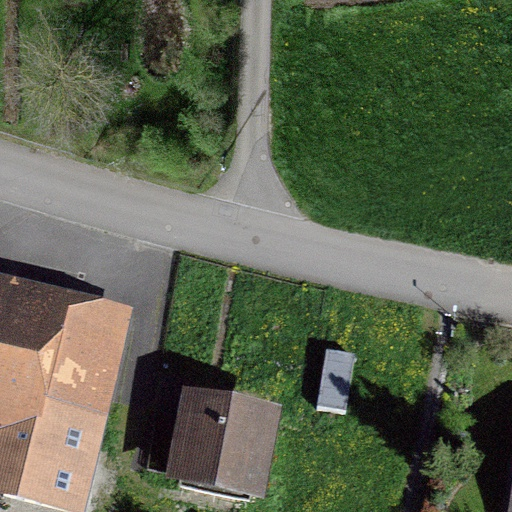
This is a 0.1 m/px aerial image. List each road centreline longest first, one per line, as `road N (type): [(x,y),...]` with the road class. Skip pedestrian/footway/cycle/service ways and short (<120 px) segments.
road 1 (unclassified): [(250,238),(511,282)]
road 2 (unclassified): [(0,168),(250,238)]
road 3 (unclassified): [(250,238),(257,0)]
